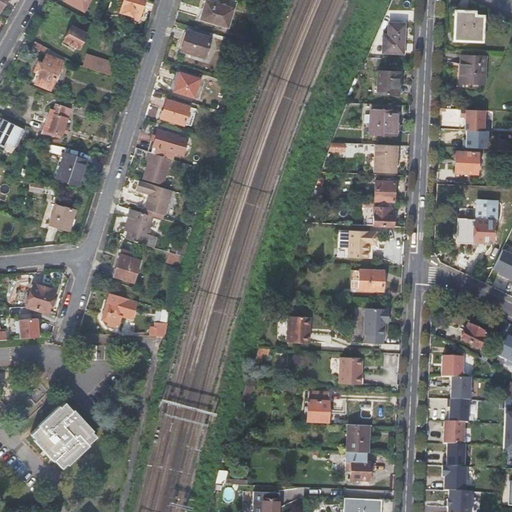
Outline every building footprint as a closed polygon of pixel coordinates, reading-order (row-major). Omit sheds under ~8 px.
[(63,0),(83,11),(88,0),(63,0)] [(142,0),(115,0),(112,10),(134,17),(135,15),(139,16),(144,0),(142,0)] [(233,9),(206,0),(205,0),(200,18),(228,27),(233,9)] [(454,10),(453,40),(482,42),(483,16),(474,15),(474,11),(454,10)] [(404,23),(388,22),(388,31),(383,31),(382,51),(403,52),(404,23)] [(72,25),(63,39),(77,48),(86,33),(72,25)] [(210,37),(186,30),(180,50),(204,58),(210,37)] [(45,54),(47,48),(26,36),(22,42),(44,55),(41,63),(37,61),(32,72),(38,73),(33,85),(50,91),(62,60),(45,54)] [(89,69),(93,57),(86,55),(82,66),(89,69)] [(460,55),(458,82),(485,83),(486,56),(460,55)] [(89,69),(112,75),(115,63),(93,57),(89,69)] [(399,72),(377,71),(376,93),(398,94),(399,72)] [(200,78),(178,72),(172,91),(194,98),(200,78)] [(196,108),(166,99),(160,118),(183,126),(184,124),(191,126),(196,108)] [(70,109),(55,104),(53,108),(50,107),(41,131),(60,138),(70,109)] [(113,117),(115,110),(103,107),(101,114),(113,117)] [(396,110),(369,109),(368,134),(395,135),(396,110)] [(465,130),(485,131),(486,110),(461,110),(461,117),(466,117),(465,130)] [(2,118),(0,122),(0,140),(13,147),(21,128),(2,118)] [(158,124),(156,129),(168,133),(170,128),(158,124)] [(168,133),(156,129),(154,135),(150,134),(148,140),(152,141),(150,146),(151,146),(149,152),(168,158),(170,152),(182,156),(187,139),(168,133)] [(381,152),(381,145),(368,144),(367,151),(374,151),(373,171),(394,172),(395,152),(381,152)] [(162,183),(170,158),(168,158),(149,152),(146,151),(144,159),(147,160),(141,177),(162,183)] [(455,152),(454,173),(477,174),(477,153),(455,152)] [(64,153),(55,178),(78,185),(86,160),(64,153)] [(163,214),(170,190),(137,179),(134,189),(145,192),(148,193),(143,208),(162,214),(163,214)] [(42,193),(43,184),(30,181),(28,190),(42,193)] [(393,201),(394,182),(374,181),(373,201),(393,201)] [(140,207),(143,208),(148,193),(145,192),(140,207)] [(390,215),(390,201),(373,201),(373,202),(362,202),(362,207),(372,208),(371,225),(392,226),(392,215),(390,215)] [(55,204),(48,225),(69,232),(75,210),(55,204)] [(160,218),(162,214),(143,208),(142,213),(152,216),(160,218)] [(142,213),(128,209),(126,218),(130,219),(125,238),(144,244),(152,247),(156,248),(159,237),(147,233),(152,216),(142,213)] [(476,220),(474,242),(493,243),(494,221),(476,220)] [(183,225),(179,240),(185,241),(189,227),(183,225)] [(377,231),(350,230),(348,257),(368,258),(369,244),(376,244),(377,231)] [(179,240),(175,254),(180,255),(185,241),(179,240)] [(121,248),(112,275),(132,282),(139,260),(131,258),(133,252),(121,248)] [(511,274),(511,253),(502,249),(493,268),(499,271),(503,273),(502,275),(510,279),(511,274)] [(175,254),(170,252),(167,262),(178,265),(180,255),(175,254)] [(349,289),(358,289),(359,270),(350,270),(349,289)] [(383,271),(359,270),(358,289),(382,290),(383,271)] [(114,283),(106,279),(102,290),(109,292),(111,293),(114,283)] [(33,283),(25,307),(47,313),(54,290),(33,283)] [(131,319),(137,301),(109,292),(107,301),(110,301),(104,321),(108,322),(116,325),(119,325),(122,315),(131,319)] [(101,320),(104,321),(110,301),(107,301),(101,320)] [(148,325),(148,336),(164,336),(167,323),(169,311),(156,307),(159,322),(159,326),(148,325)] [(363,344),(382,345),(383,335),(384,336),(384,319),(387,320),(388,309),(364,308),(363,335),(364,335),(363,344)] [(307,334),(308,317),(288,316),(287,344),(309,345),(310,334),(307,334)] [(17,320),(19,339),(38,337),(37,318),(17,320)] [(486,334),(468,325),(460,339),(479,349),(486,334)] [(498,356),(511,362),(511,339),(507,337),(505,342),(499,354),(498,356)] [(499,354),(505,342),(497,338),(491,351),(499,354)] [(267,356),(269,348),(258,347),(254,361),(260,364),(263,356),(267,356)] [(451,378),(461,378),(462,357),(442,356),(441,377),(451,378)] [(362,358),(339,358),(338,384),(361,384),(362,358)] [(451,378),(450,400),(468,401),(469,378),(461,378),(451,378)] [(247,404),(253,386),(245,386),(240,402),(247,404)] [(328,391),(308,390),(306,420),(327,421),(328,391)] [(448,422),(464,423),(467,423),(468,401),(450,400),(447,400),(447,408),(449,408),(448,422)] [(64,402),(30,434),(62,469),(95,436),(64,402)] [(511,408),(504,408),(503,449),(511,449),(511,408)] [(447,444),(463,445),(464,423),(448,422),(444,422),(443,444),(447,444)] [(367,452),(369,425),(346,424),(345,451),(367,452)] [(442,466),(464,467),(465,445),(463,445),(447,444),(446,458),(442,458),(442,466)] [(367,461),(367,452),(345,451),(345,471),(350,471),(349,480),(369,481),(369,472),(372,469),(372,464),(369,461),(367,461)] [(448,491),(465,492),(466,467),(464,467),(442,466),(441,477),(444,477),(443,491),(448,491)] [(228,471),(219,469),(215,483),(230,484),(247,484),(247,479),(226,478),(228,471)] [(276,511),(278,492),(251,491),(250,511),(276,511)] [(447,511),(469,511),(471,492),(465,492),(448,491),(448,499),(447,499),(446,506),(448,506),(447,511)] [(380,511),(381,499),(343,497),(342,511),(380,511)]
